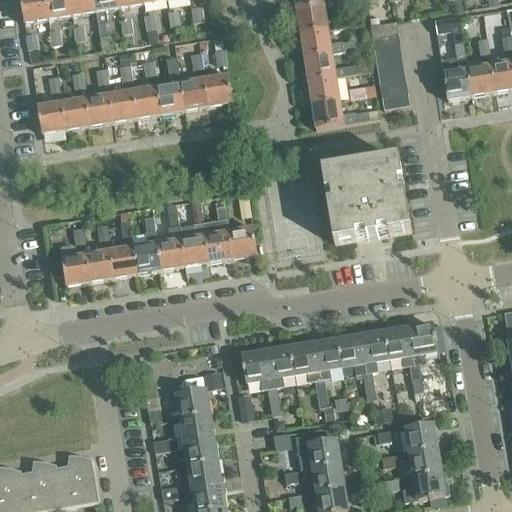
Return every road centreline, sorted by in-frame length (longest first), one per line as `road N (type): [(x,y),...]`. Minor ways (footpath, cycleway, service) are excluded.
road 1 (residential): [(22,343),(257,304),(281,311),(457,283)]
road 2 (residential): [(457,283),(417,27)]
road 3 (residential): [(494,511),(457,283)]
road 4 (residential): [(0,208),(22,343)]
